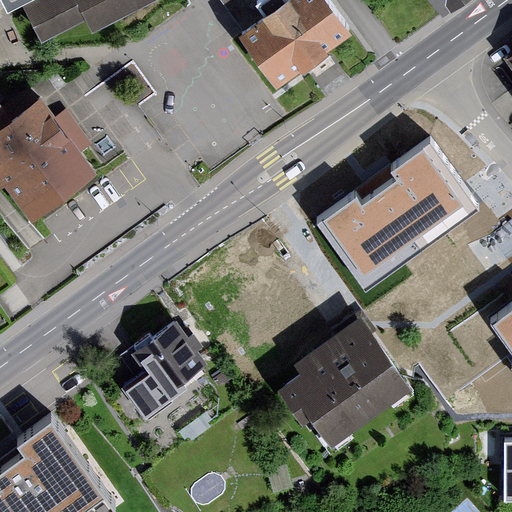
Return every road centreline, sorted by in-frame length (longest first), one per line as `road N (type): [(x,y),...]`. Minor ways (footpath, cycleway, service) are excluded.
road 1 (secondary): [(0,366),(424,60)]
road 2 (unknown): [(295,188),(334,225),(340,299),(511,287)]
road 3 (residential): [(424,60),(511,161)]
